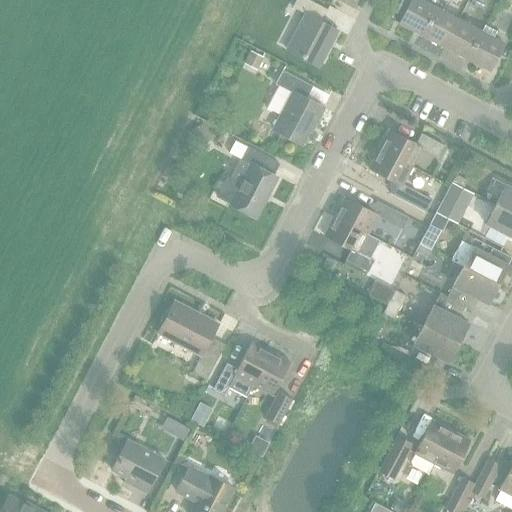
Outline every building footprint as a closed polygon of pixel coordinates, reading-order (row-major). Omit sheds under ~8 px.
[(326,9),(307,0),(294,0),(291,7),(304,14),(285,49),(317,66),(336,30),(319,22),(326,9)] [(421,35),(436,7),(423,0),(409,0),(398,23),(421,35)] [(443,46),(458,18),(436,7),(421,35),(443,46)] [(480,29),(482,24),(471,18),(468,23),(458,18),(443,46),(465,58),(480,29)] [(503,41),(494,37),(496,32),(484,25),(481,30),(480,29),(465,58),(488,70),(503,41)] [(267,42),(263,50),(272,54),(276,47),(267,42)] [(257,70),(263,57),(250,50),(243,64),(257,70)] [(266,107),(280,114),(272,129),(300,143),(307,130),(309,131),(321,107),(305,98),(311,86),(280,70),(273,83),(278,85),(266,107)] [(202,123),(190,131),(200,147),(212,139),(202,123)] [(244,147),(250,134),(237,128),(231,141),(244,147)] [(378,149),(411,166),(421,148),(437,157),(443,145),(421,133),(415,144),(388,130),(378,149)] [(272,175),(278,164),(245,147),(239,158),(249,163),(238,182),(226,177),(217,193),(229,199),(228,203),(255,217),(276,177),(272,175)] [(402,184),(411,166),(378,149),(368,168),(395,182),(389,193),(425,211),(431,199),(402,184)] [(463,188),(466,180),(455,174),(452,182),(463,188)] [(442,200),(435,213),(446,219),(457,224),(473,193),(463,188),(452,182),(442,200)] [(495,204),(511,212),(511,188),(505,184),(495,204)] [(334,216),(367,234),(376,216),(402,229),(408,217),(376,201),(371,211),(344,197),(334,216)] [(511,237),(511,212),(495,204),(485,223),(511,237)] [(430,250),(446,219),(435,213),(419,244),(430,250)] [(358,252),(367,234),(334,216),(324,235),(351,249),(345,260),(368,272),(374,260),(358,252)] [(451,260),(462,266),(463,266),(497,284),(507,265),(506,264),(509,257),(492,247),(474,238),(470,245),(461,240),(451,260)] [(426,257),(430,250),(419,244),(415,251),(426,257)] [(327,259),(322,267),(331,272),(335,263),(327,259)] [(462,266),(446,297),(460,304),(464,307),(471,311),(478,299),(487,303),(497,284),(463,266),(462,266)] [(380,283),(373,295),(387,302),(393,290),(380,283)] [(433,305),(423,325),(458,342),(468,323),(458,318),(464,307),(460,304),(446,297),(439,293),(433,305)] [(397,311),(401,304),(390,298),(386,306),(397,311)] [(217,323),(174,301),(157,332),(200,355),(191,372),(206,379),(224,344),(210,337),(217,323)] [(393,319),(397,311),(386,306),(382,313),(393,319)] [(423,325),(413,344),(447,362),(458,342),(423,325)] [(253,385),(270,352),(251,341),(237,368),(226,363),(213,389),(224,395),(235,375),(253,385)] [(270,352),(253,385),(272,395),(289,362),(270,352)] [(155,407),(159,392),(136,386),(132,401),(155,407)] [(278,424),(291,399),(278,392),(265,417),(278,424)] [(199,401),(190,419),(202,426),(211,408),(199,401)] [(433,463),(450,430),(431,420),(413,453),(415,453),(410,461),(412,466),(426,473),(432,463),(433,463)] [(178,424),(171,436),(183,442),(189,430),(178,424)] [(450,430),(433,463),(452,473),(469,440),(450,430)] [(255,435),(247,449),(261,456),(268,442),(255,435)] [(393,479),(411,443),(397,436),(379,471),(393,479)] [(146,493),(164,459),(127,439),(111,470),(132,481),(130,484),(146,493)] [(483,497),(499,465),(488,459),(471,491),(483,497)] [(511,495),(511,463),(499,489),(511,495)] [(221,511),(233,489),(209,476),(208,477),(189,466),(176,491),(195,501),(189,511),(221,511)] [(451,511),(458,511),(473,483),(462,477),(445,509),(451,511)] [(0,511),(44,511),(32,505),(31,507),(9,495),(0,510),(0,511)]
